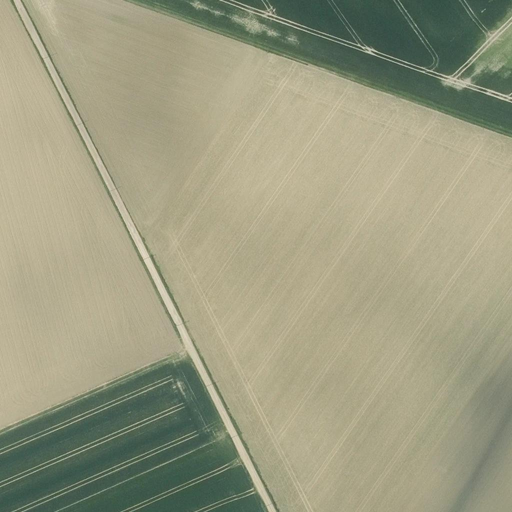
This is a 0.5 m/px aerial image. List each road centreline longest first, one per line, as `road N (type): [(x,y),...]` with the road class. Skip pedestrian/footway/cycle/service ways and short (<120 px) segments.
road 1 (track): [(16,0),(272,511)]
road 2 (track): [(511,141),(245,45)]
road 3 (track): [(190,350),(0,437)]
road 4 (track): [(116,0),(245,45)]
